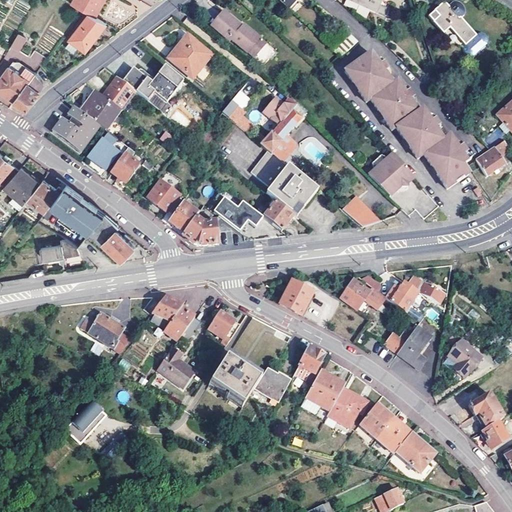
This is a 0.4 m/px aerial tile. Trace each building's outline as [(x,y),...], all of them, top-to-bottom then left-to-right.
[(74,0),(72,5),(90,14),(96,17),(105,0),(74,0)] [(297,0),(274,0),(287,11),(297,0)] [(342,0),(376,15),(383,19),(387,10),(379,7),(381,3),(375,0),(342,0)] [(444,5),(427,19),(443,36),(450,30),(465,48),(463,49),(462,51),(462,54),(464,57),(467,59),(469,59),(471,58),(473,57),(484,48),(485,46),(486,43),(486,41),(486,39),(484,37),(483,37),(480,36),(478,37),(476,39),(460,20),(465,16),(465,15),(465,14),(465,12),(464,11),(464,10),(463,8),(462,7),(461,6),(460,5),(459,4),(457,4),(456,3),(454,3),(453,3),(447,8),(444,5)] [(96,17),(90,14),(71,40),(86,52),(108,24),(96,17)] [(243,30),(226,16),(214,28),(232,44),(233,41),(255,61),(270,44),(248,24),(243,30)] [(20,51),(27,39),(18,34),(12,46),(20,51)] [(212,58),(188,38),(169,61),(192,81),(212,58)] [(356,45),(350,40),(336,56),(341,61),(356,45)] [(369,102),(392,87),(383,74),(377,65),(369,55),(343,74),(352,86),(356,93),(365,105),(369,102)] [(18,57),(11,67),(30,81),(38,70),(18,57)] [(383,74),(387,71),(381,63),(377,65),(383,74)] [(117,80),(129,90),(142,99),(149,91),(161,101),(178,80),(160,65),(146,81),(144,79),(128,67),(117,80)] [(10,66),(0,80),(0,89),(15,101),(30,81),(11,67),(10,66)] [(30,81),(15,101),(17,103),(26,109),(29,106),(48,83),(38,70),(30,81)] [(105,87),(98,96),(115,109),(129,90),(117,80),(112,76),(105,87)] [(395,130),(419,113),(410,101),(405,94),(398,83),(392,87),(369,102),(377,114),(382,120),(390,132),(395,130)] [(74,110),(76,111),(81,105),(81,104),(91,91),(89,89),(74,110)] [(100,129),(115,109),(98,96),(91,91),(81,104),(81,105),(76,111),(97,127),(100,129)] [(297,111),(289,104),(284,110),(276,102),(262,117),(278,131),(297,111)] [(511,132),(511,103),(498,116),(511,132)] [(233,105),(222,117),(236,128),(243,121),(247,117),(233,105)] [(74,110),(69,106),(62,114),(66,117),(64,119),(63,121),(59,118),(49,131),(78,152),(97,127),(76,111),(74,110)] [(297,111),(278,131),(272,138),(270,138),(266,143),(261,148),(267,153),(282,165),(296,150),(296,147),(287,139),(306,119),(297,111)] [(423,156),(444,141),(437,131),(431,123),(422,111),(419,113),(395,130),(403,141),(409,148),(417,160),(423,156)] [(437,131),(440,128),(434,120),(431,123),(437,131)] [(243,121),(236,128),(250,140),(257,133),(243,121)] [(216,127),(214,125),(198,142),(204,147),(218,131),(215,129),(216,127)] [(166,144),(172,136),(165,131),(159,138),(166,144)] [(113,139),(107,134),(88,160),(104,172),(118,154),(107,146),(113,139)] [(449,137),(444,141),(423,156),(432,168),(437,175),(448,190),(469,174),(463,166),(471,159),(462,147),(458,149),(453,143),(449,137)] [(458,140),(453,143),(458,149),(462,147),(458,140)] [(489,152),(475,162),(487,178),(495,172),(497,174),(500,172),(498,169),(506,163),(502,158),(511,152),(504,142),(489,152)] [(128,150),(110,174),(125,185),(139,166),(129,158),(133,153),(128,150)] [(270,189),(265,195),(276,203),(293,217),(299,209),(315,191),(282,165),(267,153),(250,174),(270,189)] [(18,171),(0,154),(0,181),(5,176),(10,180),(18,171)] [(378,177),(373,182),(395,203),(405,192),(411,192),(411,188),(418,181),(396,158),(390,164),(389,165),(389,168),(382,176),(379,176),(378,177)] [(384,161),(375,170),(378,177),(379,176),(382,176),(389,168),(389,165),(390,164),(384,161)] [(145,163),(142,168),(143,169),(136,177),(148,186),(155,176),(149,171),(152,167),(145,163)] [(21,209),(27,201),(39,184),(19,169),(18,171),(10,180),(3,188),(21,202),(18,206),(21,209)] [(27,201),(43,214),(50,205),(61,190),(57,187),(55,190),(42,181),(39,184),(27,201)] [(166,214),(161,222),(166,226),(168,223),(182,204),(177,201),(179,198),(160,183),(147,200),(166,214)] [(85,200),(65,185),(61,190),(50,205),(61,212),(58,216),(76,229),(78,226),(89,234),(105,215),(85,200)] [(482,195),(477,188),(473,191),(478,198),(482,195)] [(218,194),(213,201),(219,205),(224,198),(218,194)] [(219,205),(213,213),(240,232),(247,222),(255,229),(263,219),(242,203),(238,209),(224,198),(219,205)] [(182,237),(195,219),(198,215),(183,203),(182,204),(168,223),(173,227),(177,231),(176,233),(182,237)] [(281,232),(293,217),(276,203),(263,219),(280,231),(281,232)] [(380,227),(353,206),(345,216),(361,229),(380,227)] [(89,234),(88,234),(101,247),(104,244),(107,246),(122,260),(129,253),(134,248),(116,231),(119,228),(111,221),(105,215),(89,234)] [(203,224),(195,219),(182,237),(191,244),(201,247),(219,245),(217,232),(216,223),(203,224)] [(76,248),(70,244),(41,248),(43,260),(60,258),(61,262),(65,261),(65,259),(64,256),(67,255),(79,253),(76,248)] [(411,279),(405,286),(416,295),(438,306),(443,296),(421,286),(411,279)] [(353,282),(340,302),(356,313),(363,303),(377,312),(385,300),(371,291),(370,293),(357,284),(353,282)] [(394,286),(385,300),(403,315),(409,305),(416,295),(405,286),(402,283),(397,289),(394,286)] [(290,284),(279,305),(290,311),(300,316),(311,295),(290,284)] [(167,298),(166,298),(160,305),(154,313),(170,324),(180,310),(182,307),(169,299),(167,298)] [(170,324),(163,334),(176,344),(180,339),(194,320),(191,318),(180,310),(170,324)] [(124,345),(134,333),(106,311),(100,318),(92,312),(85,320),(94,327),(93,328),(106,339),(105,340),(115,347),(116,346),(120,350),(124,345)] [(240,327),(219,314),(209,330),(223,340),(220,344),(226,348),(240,327)] [(200,325),(194,320),(180,339),(189,346),(197,334),(195,332),(200,325)] [(272,360),(276,361),(290,339),(287,338),(252,321),(209,386),(243,406),(253,389),(266,369),(272,360)] [(396,355),(412,334),(399,324),(383,346),(396,355)] [(429,339),(415,328),(412,334),(396,355),(417,371),(424,362),(420,359),(417,356),(429,339)] [(134,333),(124,345),(127,347),(136,335),(134,333)] [(448,357),(455,364),(458,367),(455,371),(464,379),(482,360),(463,342),(448,357)] [(99,355),(103,348),(95,343),(91,350),(99,355)] [(308,351),(297,370),(303,373),(304,371),(314,376),(316,373),(324,359),(315,353),(314,355),(308,351)] [(181,359),(171,352),(156,373),(181,390),(192,374),(178,364),(181,359)] [(127,371),(131,364),(121,359),(117,366),(127,371)] [(266,369),(253,389),(279,404),(291,382),(275,374),(266,369)] [(320,375),(316,373),(314,376),(304,371),(303,373),(297,370),(294,376),(314,386),(320,375)] [(275,374),(291,382),(292,380),(277,371),(275,374)] [(314,386),(305,402),(330,416),(342,392),(344,389),(320,375),(314,386)] [(497,423),(503,419),(487,394),(480,398),(472,385),(459,393),(482,432),(497,423)] [(342,392),(330,416),(328,418),(350,430),(358,415),(361,417),(367,407),(342,392)] [(89,403),(64,430),(74,438),(79,444),(104,417),(89,403)] [(360,427),(377,442),(393,422),(376,408),(360,427)] [(247,413),(242,410),(239,416),(244,419),(247,413)] [(393,422),(377,442),(395,457),(397,455),(411,437),(393,422)] [(482,432),(481,433),(491,450),(507,440),(497,423),(482,432)] [(69,443),(74,438),(64,430),(60,435),(69,443)] [(122,430),(111,443),(120,452),(132,439),(122,430)] [(300,447),(303,440),(294,437),(292,444),(300,447)] [(435,457),(411,437),(397,455),(420,475),(435,457)] [(511,452),(503,457),(511,473),(511,452)] [(384,497),(391,511),(392,511),(403,507),(396,491),(384,497)] [(391,511),(384,497),(377,500),(383,511),(391,511)] [(474,511),(492,511),(486,502),(473,508),(474,511)]
